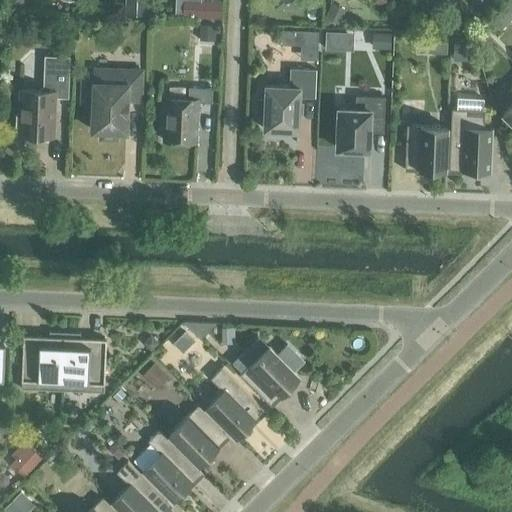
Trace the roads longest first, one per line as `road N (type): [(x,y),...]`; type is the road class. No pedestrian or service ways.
road 1 (residential): [(511,215),(0,187)]
road 2 (residential): [(0,307),(434,331)]
road 3 (residential): [(253,511),(434,331)]
